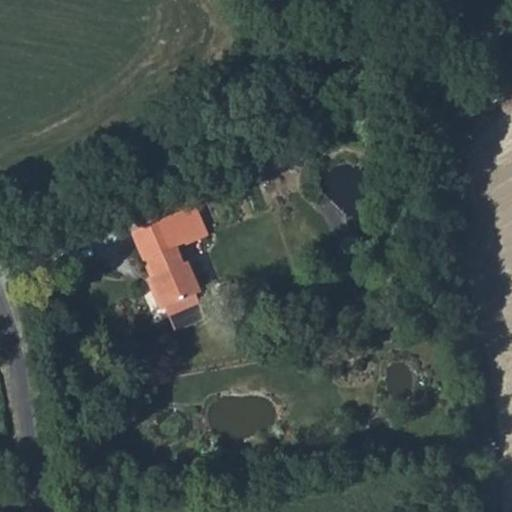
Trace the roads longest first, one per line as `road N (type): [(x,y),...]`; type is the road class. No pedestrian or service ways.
road 1 (track): [(511,25),(177,150),(38,209),(0,235)]
road 2 (unclassified): [(0,310),(32,439),(36,511)]
